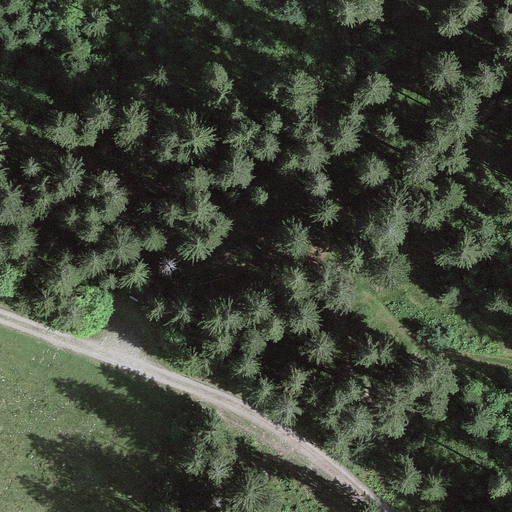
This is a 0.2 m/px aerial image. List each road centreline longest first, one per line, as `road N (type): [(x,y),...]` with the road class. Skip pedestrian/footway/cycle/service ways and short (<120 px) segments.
road 1 (track): [(328,0),(351,262),(379,306),(511,358)]
road 2 (track): [(382,511),(294,436),(226,400),(0,317)]
road 3 (track): [(351,262),(0,116)]
road 4 (track): [(418,511),(382,413),(369,348),(379,306)]
